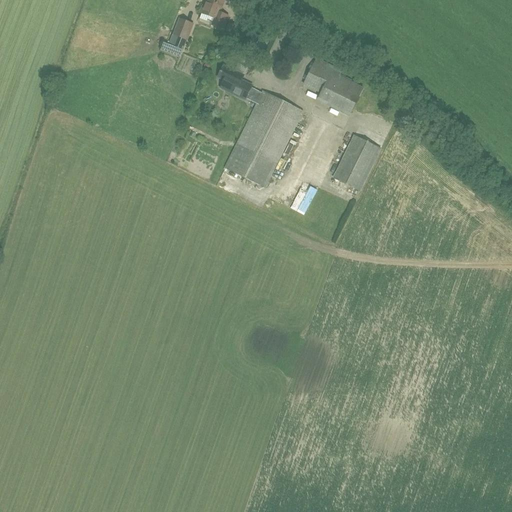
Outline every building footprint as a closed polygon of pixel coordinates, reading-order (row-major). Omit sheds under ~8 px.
[(205,3),(202,13),(214,18),(211,25),(222,29),(228,16),(219,12),(224,0),(207,0),(206,4),(205,3)] [(187,41),(194,24),(179,18),(172,37),(176,39),(173,47),(182,51),(186,41),(187,41)] [(228,23),(222,37),(230,40),(236,26),(228,23)] [(259,46),(268,50),(273,41),(264,36),(259,46)] [(316,59),(304,85),(321,93),(321,94),(353,110),(363,88),(339,76),(341,71),(316,59)] [(225,168),(265,188),(303,111),(263,91),(262,93),(251,88),(252,86),(241,80),(243,76),(223,66),(217,77),(224,80),(220,88),(245,100),(246,98),(257,104),(225,168)] [(381,149),(354,136),(333,178),(360,191),(381,149)] [(292,154),(296,145),(292,143),(288,152),(292,154)] [(286,172),(292,161),(284,157),(279,169),(286,172)]
